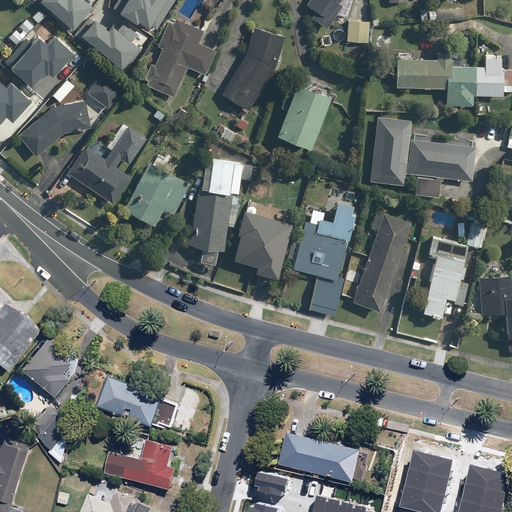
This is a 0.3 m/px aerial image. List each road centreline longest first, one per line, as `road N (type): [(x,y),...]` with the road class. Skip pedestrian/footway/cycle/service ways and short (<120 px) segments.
road 1 (unclassified): [(252,371),(115,320),(52,265),(31,229)]
road 2 (unclassified): [(511,430),(252,371)]
road 3 (unclassified): [(264,328),(511,392)]
road 4 (unclassified): [(31,229),(171,299),(264,328)]
road 5 (residential): [(252,371),(217,511)]
